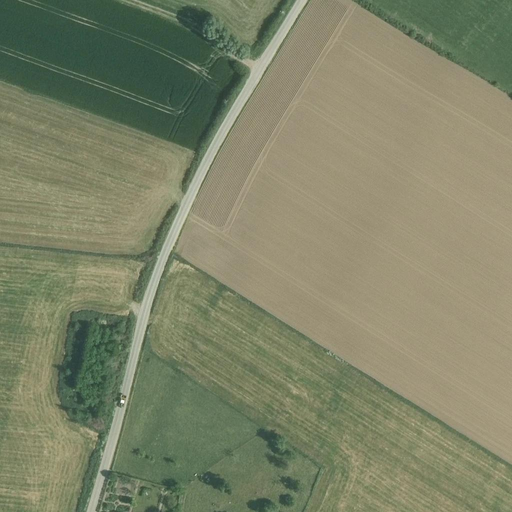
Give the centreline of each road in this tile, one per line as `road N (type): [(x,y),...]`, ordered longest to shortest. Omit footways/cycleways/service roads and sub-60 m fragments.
road 1 (unclassified): [(91,511),(144,293),(205,159),(300,0)]
road 2 (track): [(258,68),(197,22),(133,0)]
